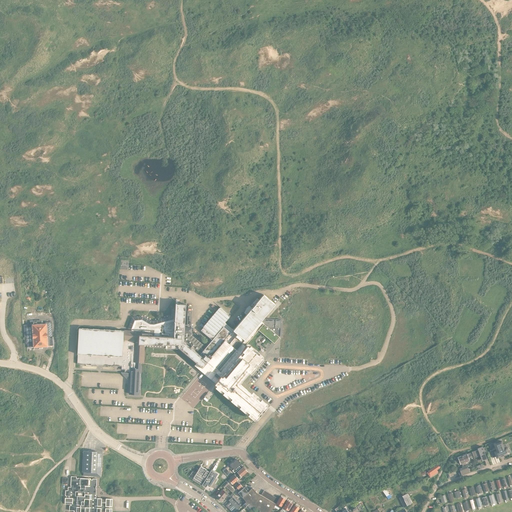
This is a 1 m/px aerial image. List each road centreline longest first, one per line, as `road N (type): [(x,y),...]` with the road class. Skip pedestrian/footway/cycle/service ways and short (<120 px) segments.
road 1 (unclassified): [(150,463),(98,433),(54,378),(0,362)]
road 2 (residential): [(316,511),(240,452),(169,461)]
